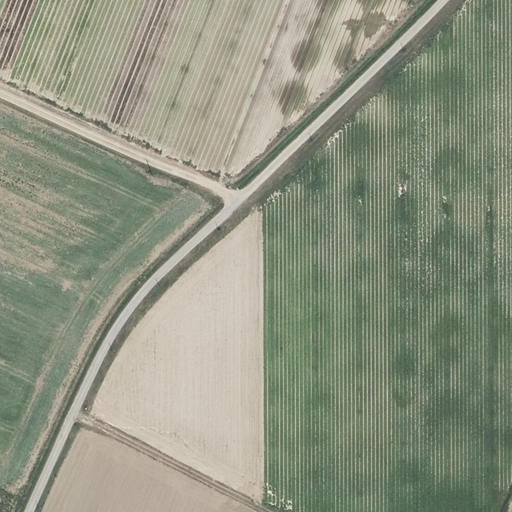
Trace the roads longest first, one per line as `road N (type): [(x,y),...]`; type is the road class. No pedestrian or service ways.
road 1 (unclassified): [(30,511),(84,387),(142,297),(444,0)]
road 2 (track): [(236,204),(0,99)]
